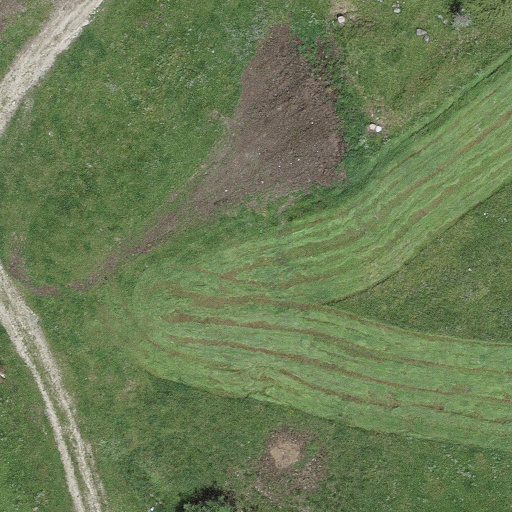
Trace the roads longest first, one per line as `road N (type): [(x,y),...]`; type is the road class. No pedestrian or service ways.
road 1 (track): [(107,511),(36,334),(0,275)]
road 2 (track): [(0,117),(98,0)]
